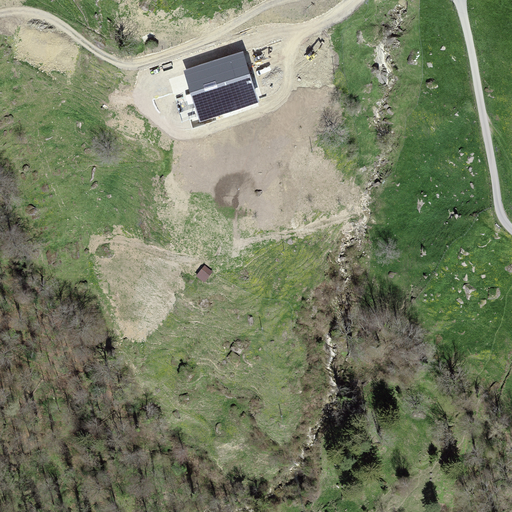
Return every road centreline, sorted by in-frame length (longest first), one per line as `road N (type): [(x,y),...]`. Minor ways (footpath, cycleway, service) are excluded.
road 1 (track): [(0,16),(36,12),(118,65),(149,68),(286,0)]
road 2 (unclassified): [(460,0),(500,212),(511,228)]
road 3 (track): [(210,44),(315,29),(359,0)]
